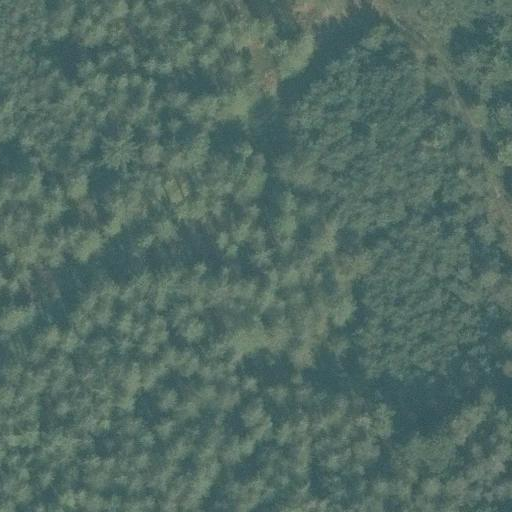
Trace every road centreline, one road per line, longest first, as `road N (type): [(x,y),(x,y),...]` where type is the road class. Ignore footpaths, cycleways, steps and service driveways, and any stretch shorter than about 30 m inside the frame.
road 1 (track): [(0,379),(359,0)]
road 2 (track): [(373,0),(433,49),(511,215)]
